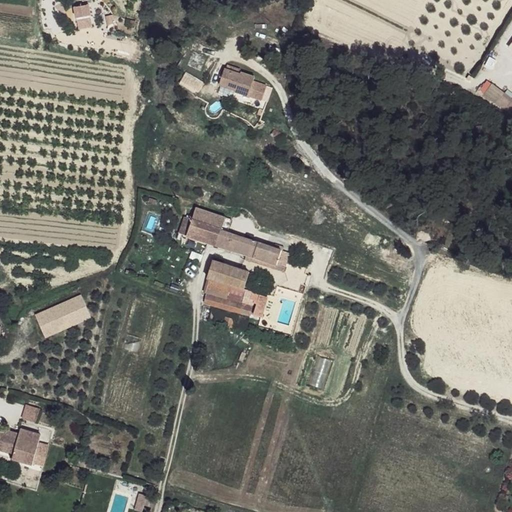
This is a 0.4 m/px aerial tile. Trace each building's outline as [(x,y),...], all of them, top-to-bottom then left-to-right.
[(82,9),(71,8),(70,17),(81,20),(82,9)] [(239,70),(226,66),(225,71),(224,70),(220,86),(235,90),(235,91),(262,98),(266,83),(252,79),(254,75),(240,72),(239,74),(238,74),(239,70)] [(511,114),(511,96),(491,82),(483,94),(511,114)] [(286,137),(273,127),(270,133),(283,142),(286,137)] [(324,145),(312,136),(308,142),(319,151),(324,145)] [(224,218),(196,209),(192,221),(220,230),(224,218)] [(192,221),(185,219),(180,234),(188,237),(274,264),(273,269),(282,272),(287,252),(220,230),(192,221)] [(247,272),(211,261),(206,277),(242,289),(247,272)] [(244,302),(203,292),(202,301),(248,313),(253,300),(245,298),(244,302)] [(82,294),(34,310),(43,335),(91,319),(82,294)] [(265,296),(257,294),(251,314),(259,316),(265,296)] [(233,318),(223,315),(220,325),(230,327),(233,318)] [(21,417),(36,421),(40,407),(25,403),(21,417)] [(21,429),(8,425),(5,433),(18,437),(21,429)] [(5,433),(0,431),(0,449),(13,453),(11,458),(31,465),(40,435),(21,429),(18,437),(5,433)] [(142,511),(147,495),(139,493),(135,509),(142,511)]
